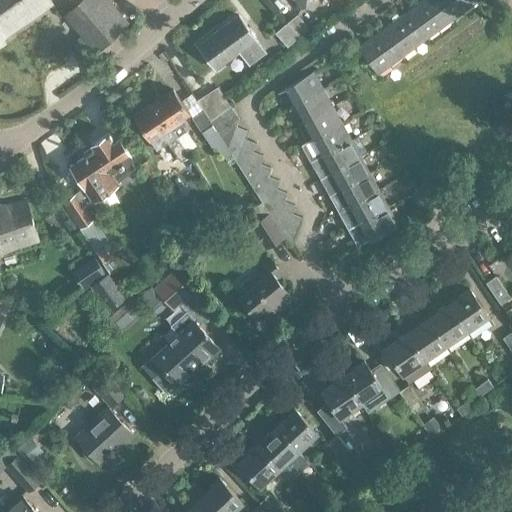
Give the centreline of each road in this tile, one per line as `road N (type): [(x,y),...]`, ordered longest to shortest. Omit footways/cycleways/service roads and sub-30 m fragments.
road 1 (residential): [(352,302),(254,115),(254,97),(386,0)]
road 2 (residential): [(121,511),(352,302)]
road 3 (residential): [(0,150),(189,0)]
road 4 (residential): [(352,302),(511,201)]
